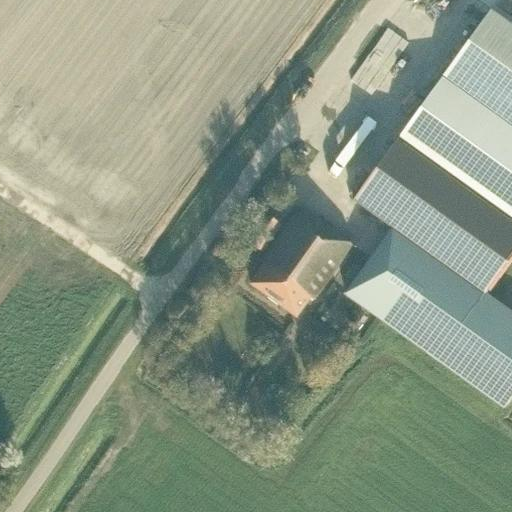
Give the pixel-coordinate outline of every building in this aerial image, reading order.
[(511,30),(488,13),(394,144),(499,219),(511,228),(511,30)] [(511,256),(511,228),(499,219),(394,144),(352,202),(392,230),(484,295),(511,256)] [(350,247),(347,245),(298,210),(260,263),(263,266),(249,286),(294,318),(308,299),(312,301),(349,249),(350,247)] [(241,241),(261,255),(280,228),(260,214),(241,241)] [(484,295),(392,230),(344,296),(451,373),(453,369),(506,407),(511,398),(511,319),(482,298),(484,295)]
